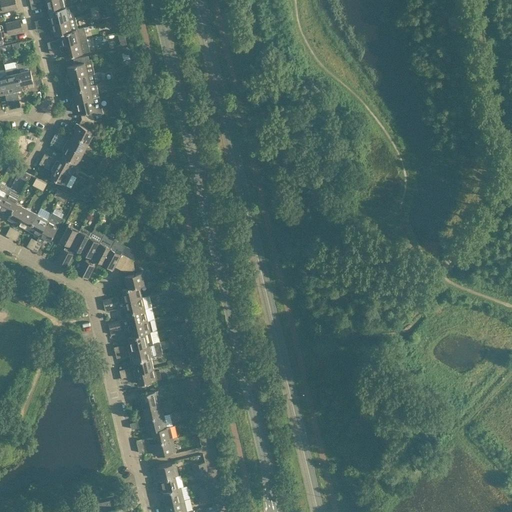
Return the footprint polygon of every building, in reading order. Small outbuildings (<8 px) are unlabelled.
[(47,2),(49,10),(66,6),(72,5),(71,2),(72,2),(71,0),(43,0),(45,3),(47,2)] [(16,2),(2,5),(3,11),(18,8),(16,2)] [(92,7),(91,9),(92,13),(99,11),(99,10),(107,9),(106,4),(98,6),(98,5),(92,7)] [(46,19),(47,23),(69,18),(66,6),(49,10),(47,11),(48,18),(46,19)] [(53,25),(55,34),(60,33),(78,28),(75,16),(69,18),(47,23),(47,24),(49,23),(50,26),(53,25)] [(45,18),(34,20),(36,31),(46,29),(45,18)] [(121,18),(114,20),(117,31),(124,30),(123,25),(121,18)] [(6,23),(7,29),(22,25),(21,19),(6,23)] [(22,25),(7,29),(9,35),(23,31),(22,25)] [(55,40),(48,42),(49,47),(80,40),(86,39),(87,38),(84,27),(78,28),(60,33),(61,38),(55,40)] [(80,40),(49,47),(50,54),(58,52),(62,51),(63,57),(65,56),(82,52),(88,51),(86,39),(80,40)] [(122,53),(124,60),(130,58),(129,51),(122,53)] [(67,75),(68,78),(94,72),(95,72),(91,58),(89,58),(88,54),(74,58),(76,64),(68,66),(70,74),(67,75)] [(29,60),(17,63),(18,67),(23,89),(24,89),(31,87),(32,89),(44,86),(42,79),(42,76),(39,77),(35,62),(30,64),(29,60)] [(123,65),(125,72),(133,70),(131,63),(123,65)] [(6,70),(7,75),(13,98),(17,97),(19,94),(18,90),(23,89),(18,67),(6,70)] [(72,81),(74,89),(97,84),(94,72),(68,78),(69,82),(72,81)] [(7,75),(0,76),(0,94),(6,93),(6,97),(9,99),(13,98),(7,75)] [(73,98),(74,102),(100,96),(97,84),(74,89),(76,98),(73,98)] [(81,113),(83,119),(95,120),(94,115),(104,112),(100,96),(74,102),(74,105),(77,105),(79,113),(81,113)] [(78,127),(74,134),(89,142),(95,132),(90,129),(95,120),(83,119),(80,124),(78,122),(76,125),(78,127)] [(68,140),(66,143),(83,153),(89,142),(74,134),(70,142),(68,140)] [(66,148),(62,155),(78,163),(83,153),(66,143),(64,147),(66,148)] [(56,161),(54,164),(72,174),(78,163),(62,155),(58,162),(56,161)] [(155,156),(141,159),(143,167),(150,166),(151,171),(158,169),(155,156)] [(102,158),(100,162),(101,162),(107,166),(110,160),(104,157),(102,158)] [(100,162),(98,165),(99,167),(105,170),(107,166),(101,162),(100,162)] [(72,174),(54,164),(53,167),(55,169),(51,176),(66,184),(72,174)] [(129,173),(129,174),(131,175),(151,186),(155,178),(135,167),(133,166),(133,167),(135,168),(131,174),(129,173)] [(20,169),(17,175),(21,178),(25,171),(20,169)] [(36,177),(33,183),(34,185),(38,187),(42,180),(36,177)] [(91,179),(89,183),(90,183),(96,187),(99,182),(93,178),(91,179)] [(42,180),(38,187),(42,189),(44,188),(47,183),(42,180)] [(89,183),(87,187),(88,189),(94,192),(96,187),(90,183),(89,183)] [(0,207),(8,191),(0,186),(0,207)] [(58,188),(54,194),(55,196),(59,198),(63,191),(58,188)] [(3,209),(10,213),(16,202),(19,197),(8,191),(0,207),(0,210),(2,211),(3,209)] [(63,191),(59,198),(63,200),(65,199),(68,194),(63,191)] [(100,202),(98,206),(104,209),(108,200),(100,202)] [(14,224),(17,225),(27,207),(16,202),(10,213),(8,217),(15,221),(14,224)] [(22,224),(29,228),(37,213),(27,207),(17,225),(20,227),(22,224)] [(38,236),(37,239),(42,242),(45,237),(51,240),(59,225),(63,217),(53,212),(52,211),(51,214),(48,219),(38,236)] [(37,213),(29,228),(36,232),(35,235),(34,238),(37,239),(38,236),(48,219),(37,213)] [(67,246),(70,248),(79,230),(68,224),(60,239),(68,243),(67,246)] [(16,239),(20,231),(10,227),(7,234),(16,239)] [(79,230),(70,248),(73,249),(74,247),(82,251),(90,235),(91,232),(81,227),(79,230)] [(90,235),(82,251),(89,255),(88,257),(91,259),(101,241),(104,234),(94,228),(91,232),(90,235)] [(101,241),(91,259),(94,261),(96,258),(103,262),(115,239),(104,234),(101,241)] [(115,239),(103,262),(110,266),(109,268),(112,270),(115,266),(120,268),(127,255),(132,258),(139,252),(115,239)] [(56,261),(61,264),(68,250),(63,248),(56,261)] [(68,250),(61,264),(67,267),(74,253),(68,250)] [(127,255),(120,268),(125,271),(135,269),(132,258),(127,255)] [(77,272),(83,275),(90,262),(84,259),(77,272)] [(90,262),(83,275),(88,278),(95,265),(90,262)] [(125,279),(127,287),(145,283),(142,271),(132,274),(122,276),(123,279),(125,279)] [(124,296),(122,297),(123,301),(142,296),(140,285),(145,283),(127,287),(122,288),(124,296)] [(119,301),(105,305),(106,311),(121,307),(127,306),(128,312),(152,306),(149,294),(142,296),(123,301),(119,301)] [(103,299),(105,305),(119,301),(118,295),(103,299)] [(187,298),(180,300),(182,307),(189,305),(187,298)] [(123,318),(109,322),(110,328),(125,325),(128,324),(155,318),(152,306),(128,312),(129,317),(123,318)] [(190,310),(183,311),(185,319),(192,317),(190,310)] [(155,318),(128,324),(129,328),(132,327),(134,335),(158,330),(155,318)] [(194,321),(182,324),(185,335),(186,335),(197,333),(194,321)] [(125,325),(110,328),(112,334),(126,330),(125,325)] [(128,345),(129,349),(160,341),(158,330),(134,335),(129,336),(131,345),(128,345)] [(129,349),(126,350),(127,355),(133,354),(134,360),(151,356),(163,353),(160,341),(149,344),(129,349)] [(116,356),(125,355),(123,344),(114,346),(116,356)] [(197,345),(191,347),(193,356),(199,355),(197,345)] [(134,370),(135,372),(154,367),(151,356),(134,360),(132,360),(133,366),(132,366),(132,370),(134,370)] [(154,367),(135,372),(136,376),(138,375),(140,383),(150,381),(157,379),(161,378),(159,370),(155,371),(154,367)] [(120,370),(122,380),(131,378),(128,368),(120,370)] [(198,380),(192,381),(195,394),(201,392),(198,380)] [(195,394),(192,381),(185,383),(188,396),(195,394)] [(158,389),(138,394),(139,399),(141,399),(143,406),(161,402),(158,389)] [(145,414),(142,414),(143,419),(164,414),(161,402),(143,406),(145,414)] [(194,414),(193,408),(180,411),(182,417),(194,414)] [(143,419),(130,422),(131,428),(147,425),(149,431),(152,430),(170,426),(170,425),(167,426),(164,414),(143,419)] [(137,441),(138,446),(173,438),(170,426),(152,430),(154,437),(137,441)] [(173,438),(138,446),(140,452),(156,448),(158,455),(176,451),(173,438)] [(193,464),(194,471),(207,468),(206,461),(193,464)] [(157,475),(158,480),(179,475),(176,462),(158,466),(160,474),(157,475)] [(207,468),(194,471),(196,478),(209,474),(207,468)] [(158,480),(161,492),(182,487),(182,486),(179,487),(176,476),(179,475),(158,480)] [(198,489),(200,495),(213,492),(211,486),(198,489)] [(165,496),(167,503),(185,499),(182,487),(161,492),(162,497),(165,496)] [(213,492),(200,495),(202,502),(215,499),(213,492)] [(97,511),(123,511),(126,511),(123,499),(111,502),(111,499),(95,503),(97,511)] [(165,511),(185,511),(188,511),(185,499),(167,503),(168,511),(165,511)]
